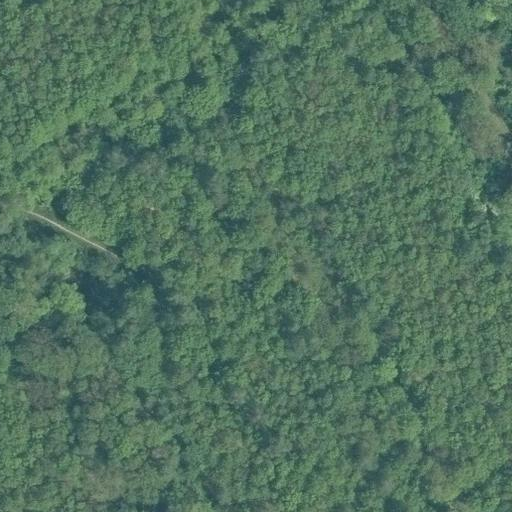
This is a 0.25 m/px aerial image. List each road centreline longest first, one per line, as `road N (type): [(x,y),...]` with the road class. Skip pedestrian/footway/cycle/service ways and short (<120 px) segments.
road 1 (unknown): [(472,511),(412,424),(381,349),(354,325),(306,298),(139,271),(45,219),(1,210)]
road 2 (unclassified): [(148,511),(0,276)]
